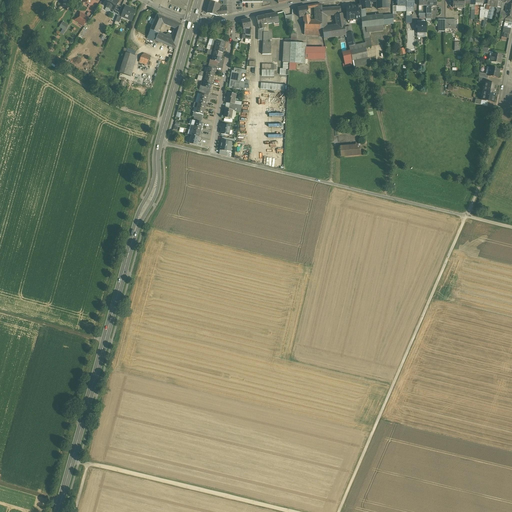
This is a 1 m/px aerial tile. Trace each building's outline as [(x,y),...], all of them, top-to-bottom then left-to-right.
[(106,0),(104,4),(107,6),(106,7),(110,10),(111,8),(114,10),(117,5),(118,3),(114,0),(113,0),(106,0)] [(373,0),(359,0),(360,6),(360,10),(365,10),(370,9),(369,2),(373,1),(373,0)] [(385,0),(373,0),(373,1),(377,1),(377,10),(389,9),(389,4),(386,4),(385,0)] [(464,0),(452,0),(452,8),(457,8),(457,7),(464,7),(464,4),(464,0)] [(499,0),(490,0),(489,6),(489,7),(494,8),(496,8),(498,5),(498,2),(499,2),(499,0)] [(511,0),(501,0),(502,3),(501,6),(503,6),(505,6),(505,5),(507,5),(506,11),(511,11),(511,0)] [(217,4),(210,2),(207,14),(216,16),(218,10),(219,5),(217,4)] [(321,4),(315,5),(315,6),(307,7),(308,10),(316,8),(316,22),(320,22),(322,22),(321,9),(321,4)] [(121,8),(117,5),(114,10),(112,13),(118,16),(120,10),(121,8)] [(223,9),(218,10),(216,16),(226,15),(226,6),(223,6),(223,9)] [(356,6),(353,6),(353,7),(350,7),(349,7),(347,7),(346,7),(347,20),(348,20),(361,19),(360,19),(360,10),(360,6),(356,7),(356,6)] [(129,10),(125,8),(126,7),(125,7),(123,12),(121,16),(122,16),(128,19),(128,18),(132,20),(135,12),(130,9),(129,10)] [(307,7),(297,8),(299,17),(303,16),(309,16),(308,10),(307,7)] [(89,19),(80,13),(75,20),(84,26),(89,19)] [(277,14),(264,16),(264,25),(268,24),(273,23),(279,23),(277,14)] [(338,27),(334,27),(336,37),(345,36),(342,14),(340,14),(340,15),(336,15),(338,27)] [(157,15),(150,30),(157,33),(162,23),(164,17),(157,15)] [(392,15),(382,16),(384,26),(393,25),(393,21),(393,16),(392,15)] [(264,16),(256,18),(260,30),(263,29),(264,29),(264,25),(264,16)] [(365,18),(361,19),(362,28),(367,27),(382,26),(384,26),(382,16),(365,18)] [(177,23),(164,17),(162,23),(175,28),(177,23)] [(447,18),(447,37),(460,37),(460,18),(447,18)] [(250,19),(241,21),(243,29),(246,29),(251,27),(250,19)] [(61,21),(58,28),(65,31),(68,24),(61,21)] [(310,22),(305,22),(304,35),(323,35),(322,29),(320,29),(320,22),(316,22),(310,22)] [(182,25),(177,23),(175,28),(175,29),(172,36),(168,34),(168,35),(165,37),(158,34),(157,33),(155,38),(154,40),(155,40),(175,50),(182,25)] [(422,23),(417,23),(417,33),(426,33),(426,25),(422,26),(422,23)] [(325,28),(322,29),(323,35),(324,39),(336,37),(334,27),(325,28)] [(157,33),(150,30),(148,35),(155,38),(157,33)] [(296,43),(290,43),(289,63),(305,64),(305,59),(306,49),(306,44),(296,43)] [(271,44),(263,44),(262,55),(271,55),(271,44)] [(354,46),(349,47),(350,52),(352,61),(367,58),(364,44),(354,46)] [(325,49),(306,49),(305,59),(325,59),(325,49)] [(350,52),(342,54),(345,67),(353,66),(352,61),(350,52)] [(134,56),(126,54),(120,73),(128,76),(134,56)] [(502,56),(492,54),(492,55),(491,62),(501,64),(502,56)] [(134,56),(128,76),(130,77),(137,57),(134,56)] [(149,59),(141,56),(139,62),(147,65),(149,59)] [(500,70),(491,68),(490,77),(498,78),(500,70)] [(234,72),(232,71),(229,85),(229,88),(234,89),(235,84),(239,85),(240,82),(241,73),(242,73),(234,72)] [(244,83),(240,82),(239,85),(235,84),(234,89),(243,91),(244,83)] [(497,86),(485,83),(485,84),(483,92),(495,94),(497,86)] [(495,94),(483,92),(481,101),(493,103),(495,94)] [(235,95),(228,94),(226,104),(229,104),(234,105),(235,105),(241,106),(241,102),(234,101),(235,95)] [(228,110),(225,109),(223,118),(234,120),(236,112),(234,112),(234,111),(232,111),(228,110)] [(230,126),(222,125),(220,135),(228,136),(230,126)] [(228,142),(221,141),(220,151),(228,152),(230,143),(230,142),(228,142)] [(365,145),(340,147),(341,157),(366,155),(365,145)]
